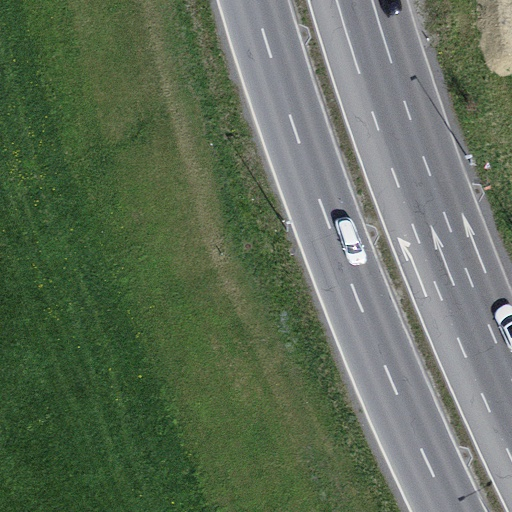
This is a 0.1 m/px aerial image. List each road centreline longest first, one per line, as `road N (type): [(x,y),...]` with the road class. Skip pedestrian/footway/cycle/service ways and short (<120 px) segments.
road 1 (trunk): [(258,0),(367,301),(461,511)]
road 2 (trunk): [(511,426),(437,260),(350,0)]
